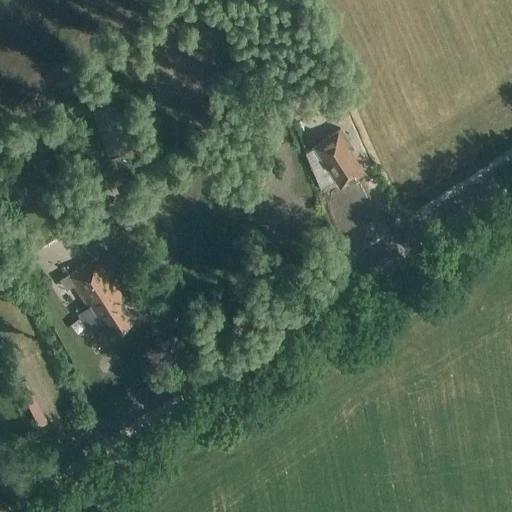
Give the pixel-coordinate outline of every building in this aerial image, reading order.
[(322,89),(326,98),(333,112),(347,106),(336,83),(322,89)] [(315,144),(341,184),(363,170),(349,148),(352,146),(340,128),(315,144)] [(127,181),(122,164),(92,172),(97,189),(127,181)] [(9,173),(0,178),(0,189),(2,193),(16,185),(9,173)] [(119,235),(102,208),(73,227),(91,253),(119,235)] [(123,297),(101,263),(108,259),(102,249),(94,255),(96,258),(70,275),(68,273),(58,279),(65,290),(73,284),(88,307),(92,304),(110,333),(132,319),(119,300),(123,297)] [(11,368),(21,387),(40,377),(30,357),(11,368)]
